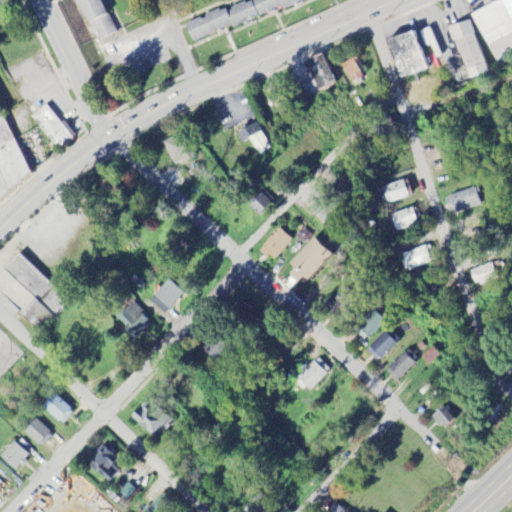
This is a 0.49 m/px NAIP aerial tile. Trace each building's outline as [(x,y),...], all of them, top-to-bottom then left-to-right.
[(72,0),(91,44),(112,35),(96,0),(72,0)] [(249,0),(184,24),(191,42),(282,9),(306,0),(249,0)] [(511,0),(500,0),(472,14),(497,67),(511,59),(511,48),(507,37),(511,34),(511,0)] [(452,27),(465,80),(486,74),(473,21),(452,27)] [(385,42),(400,80),(428,69),(412,31),(385,42)] [(301,87),(304,96),(336,86),(325,54),(305,61),(313,83),(301,87)] [(352,83),(365,77),(356,58),(343,65),(352,83)] [(72,139),(46,105),(31,116),(57,151),(72,139)] [(0,201),(32,172),(0,108),(0,201)] [(236,135),(241,144),(249,139),(259,156),(270,149),(255,123),(236,135)] [(173,167),(194,159),(183,133),(163,142),(173,167)] [(338,199),(353,192),(348,181),(333,188),(338,199)] [(383,187),(387,203),(411,198),(408,181),(383,187)] [(482,205),(476,187),(443,199),(449,217),(482,205)] [(273,204),(266,192),(248,204),(256,216),(273,204)] [(391,215),(395,232),(418,226),(413,209),(391,215)] [(259,250),(272,263),(292,241),(278,229),(259,250)] [(334,253),(316,236),(288,266),(306,282),(334,253)] [(435,262),(429,246),(401,256),(406,272),(435,262)] [(21,255),(70,301),(41,331),(22,313),(37,298),(7,269),(21,255)] [(469,272),(475,287),(496,279),(491,264),(469,272)] [(183,295),(169,280),(149,300),(163,314),(183,295)] [(151,324),(131,303),(114,319),(135,340),(151,324)] [(385,322),(373,310),(352,330),(364,343),(385,322)] [(380,360),(399,340),(387,328),(368,349),(380,360)] [(421,358),(428,366),(440,355),(433,347),(421,358)] [(418,361),(408,350),(385,371),(396,382),(418,361)] [(330,372),(319,359),(296,380),(307,393),(330,372)] [(73,413),(55,394),(42,407),(60,426),(73,413)] [(130,424),(161,438),(169,418),(139,405),(130,424)] [(444,431),(455,420),(442,407),(431,418),(444,431)] [(52,436),(32,417),(20,430),(40,448),(52,436)] [(0,457),(0,458),(15,473),(29,458),(14,443),(0,457)] [(117,461),(102,448),(87,464),(107,483),(118,471),(112,466),(117,461)] [(120,494),(127,499),(133,491),(125,486),(120,494)]
